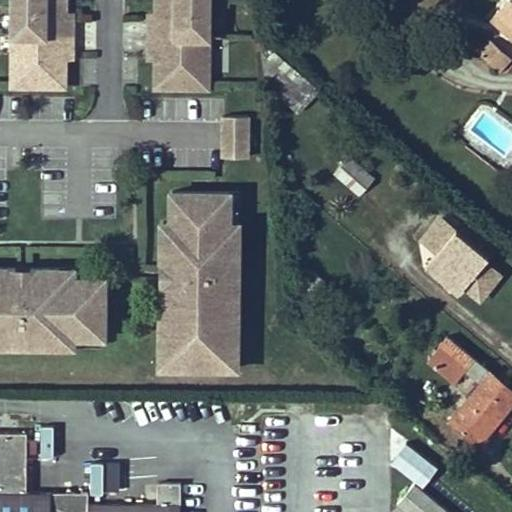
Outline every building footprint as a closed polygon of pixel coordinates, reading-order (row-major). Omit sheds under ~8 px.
[(13,0),(12,84),(65,85),(65,57),(65,50),(72,50),(72,18),(66,18),(66,10),(65,0),(13,0)] [(208,86),(208,0),(156,0),(156,12),(156,19),(149,19),(149,51),(156,51),(156,58),(155,86),(208,86)] [(511,0),(507,0),(499,9),(511,20),(511,0)] [(511,20),(499,9),(492,17),(511,35),(511,20)] [(298,112),(321,89),(260,38),(265,83),(298,112)] [(510,57),(492,40),(480,52),(498,69),(510,57)] [(223,115),(223,156),(248,156),(248,115),(223,115)] [(347,151),(332,170),(358,192),(373,173),(347,151)] [(230,222),(230,192),(171,192),(171,222),(171,237),(162,237),(162,266),(171,266),(171,281),(162,281),(161,310),(170,310),(170,324),(161,324),(161,353),(172,353),(172,367),(226,367),(227,353),(238,353),(238,297),(229,297),(230,251),(239,251),(239,222),(230,222)] [(488,247),(457,221),(454,225),(440,213),(420,236),(434,249),(427,264),(459,289),(464,282),(484,298),(506,270),(486,254),(488,247)] [(171,222),(162,222),(162,237),(171,237),(171,222)] [(229,297),(238,297),(239,251),(230,251),(229,297)] [(171,266),(162,266),(162,281),(171,281),(171,266)] [(73,336),(104,336),(104,277),(74,277),(59,277),(59,268),(30,268),(30,276),(15,277),(15,267),(0,267),(0,335),(45,336),(45,345),(73,345),(73,336)] [(30,276),(30,268),(15,267),(15,277),(30,276)] [(74,277),(74,268),(59,268),(59,277),(74,277)] [(327,281),(313,269),(292,292),(295,295),(291,298),(294,301),(290,305),(298,312),(327,281)] [(170,310),(161,310),(161,324),(170,324),(170,310)] [(479,442),(511,401),(511,387),(448,334),(428,358),(456,381),(466,368),(482,381),(451,418),(479,442)] [(0,335),(0,344),(45,345),(45,336),(0,335)] [(161,353),(161,366),(172,367),(172,353),(161,353)] [(226,367),(238,367),(238,353),(227,353),(226,367)] [(0,511),(180,511),(181,484),(158,484),(158,503),(90,502),(91,493),(30,492),(30,452),(38,452),(38,438),(30,438),(30,432),(0,431),(0,511)] [(91,457),(89,488),(119,489),(120,459),(91,457)] [(452,511),(414,481),(398,502),(410,511),(452,511)]
